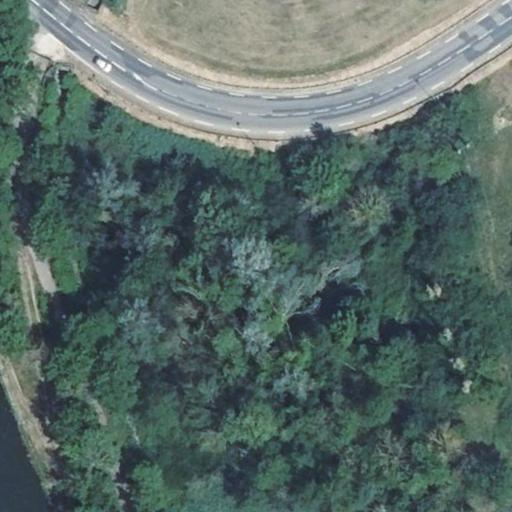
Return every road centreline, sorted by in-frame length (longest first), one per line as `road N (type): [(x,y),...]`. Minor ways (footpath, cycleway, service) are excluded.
road 1 (tertiary): [(55,20),(104,56),(203,107),(294,115),(393,89),(511,16)]
road 2 (unclassified): [(55,20),(37,54),(20,131),(27,236),(46,283)]
road 3 (track): [(57,479),(27,236)]
road 4 (track): [(0,324),(69,511)]
